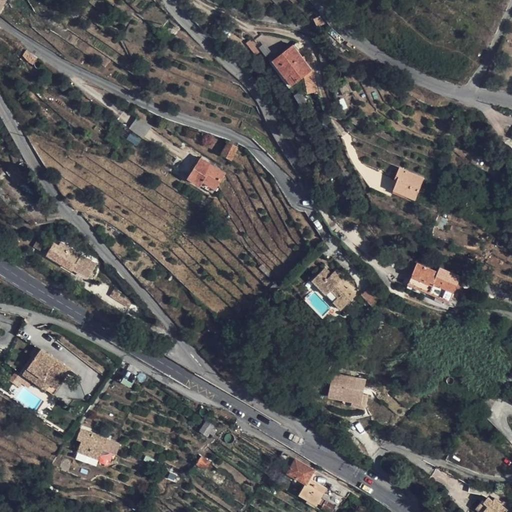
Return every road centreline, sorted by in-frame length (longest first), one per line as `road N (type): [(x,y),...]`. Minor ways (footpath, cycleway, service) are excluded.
road 1 (residential): [(0,20),(92,81),(245,142),(308,200),(313,183),(259,91),(171,0)]
road 2 (residential): [(293,440),(290,423),(208,373),(135,292),(63,207),(0,102)]
road 3 (secondary): [(0,262),(212,392)]
road 4 (residential): [(0,307),(90,335),(195,396),(212,392)]
road 5 (residential): [(320,0),(371,51),(417,79),(511,100)]
road 6 (track): [(0,367),(107,511)]
road 7 (secondary): [(293,440),(407,511)]
